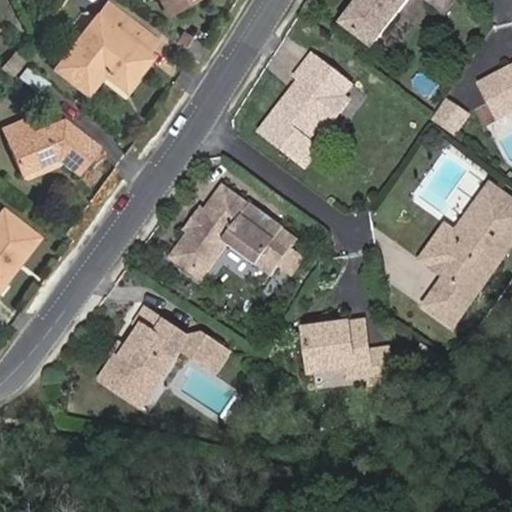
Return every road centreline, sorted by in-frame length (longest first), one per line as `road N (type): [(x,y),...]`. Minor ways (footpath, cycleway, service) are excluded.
road 1 (residential): [(0,389),(27,382),(284,0)]
road 2 (unknown): [(409,511),(0,413)]
